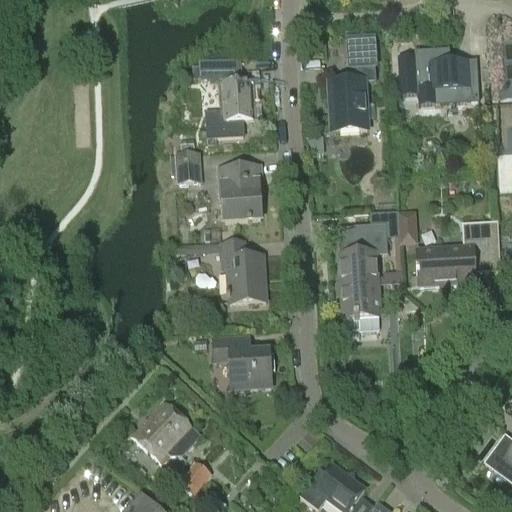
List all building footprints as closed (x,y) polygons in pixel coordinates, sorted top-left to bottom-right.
[(374,86),(374,79),(379,79),(379,64),(373,65),(372,44),(345,46),(348,86),(327,88),(330,137),(366,135),(363,87),(374,86)] [(435,107),(477,105),(475,65),(448,67),(448,53),(415,55),(417,91),(434,90),(435,107)] [(251,84),(241,85),(240,65),(228,66),(199,67),(200,73),(196,73),(189,84),(211,83),(211,89),(221,89),(222,116),(205,117),(206,144),(244,142),(243,124),(253,123),(251,84)] [(322,142),(306,143),(307,159),(323,158),(322,142)] [(176,186),(198,185),(197,159),(175,160),(176,186)] [(224,226),(260,224),(258,184),(256,184),(255,171),(222,173),(223,186),(222,186),(224,226)] [(342,324),(358,322),(359,338),(380,336),(374,258),(387,257),(386,244),(399,243),(398,218),(398,217),(370,219),(371,230),(353,231),(355,260),(338,261),(342,324)] [(415,217),(398,218),(399,243),(400,250),(417,249),(415,217)] [(497,226),(469,228),(461,228),(463,253),(417,256),(419,291),(475,288),(474,278),(500,276),(497,226)] [(229,308),(266,306),(263,260),(246,261),(245,246),(221,247),(222,263),(226,263),(229,308)] [(184,323),(171,322),(170,337),(183,338),(184,323)] [(231,395),(271,392),(269,355),(244,356),(243,342),(213,344),(214,362),(230,361),(231,395)] [(205,346),(194,347),(195,355),(206,354),(205,346)] [(161,359),(152,350),(145,358),(153,367),(161,359)] [(162,470),(170,461),(171,462),(181,461),(200,441),(164,406),(131,440),(162,470)] [(511,447),(504,442),(485,467),(511,487),(511,447)] [(206,493),(202,491),(211,479),(194,466),(178,488),(194,501),(198,504),(206,493)] [(333,470),(327,479),(320,474),(299,502),(312,511),(321,511),(327,504),(338,511),(350,511),(365,493),(333,470)] [(155,511),(141,499),(128,511),(155,511)]
